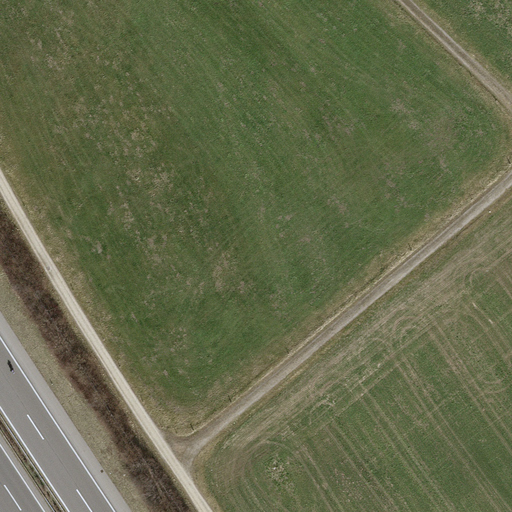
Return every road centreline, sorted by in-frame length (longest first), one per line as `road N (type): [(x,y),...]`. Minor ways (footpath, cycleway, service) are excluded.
road 1 (track): [(511,174),(169,460)]
road 2 (track): [(205,511),(0,181)]
road 3 (motorway): [(92,511),(0,370)]
road 4 (track): [(404,0),(511,103)]
